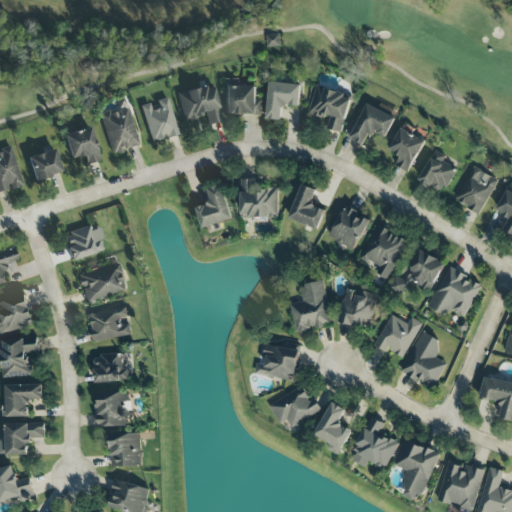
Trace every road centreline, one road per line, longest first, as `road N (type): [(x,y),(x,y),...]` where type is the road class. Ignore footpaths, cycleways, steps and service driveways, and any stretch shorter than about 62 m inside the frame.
road 1 (residential): [(0,225),(228,152),(277,149),(341,167),(511,267)]
road 2 (residential): [(30,216),(69,349),(75,479)]
road 3 (residential): [(338,365),(419,412),(511,448)]
road 4 (residential): [(511,272),(444,423)]
